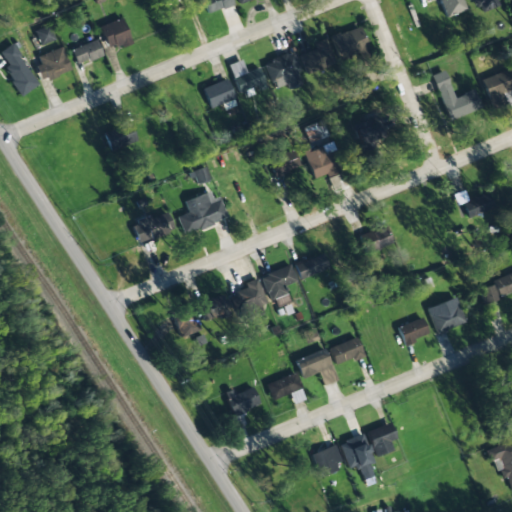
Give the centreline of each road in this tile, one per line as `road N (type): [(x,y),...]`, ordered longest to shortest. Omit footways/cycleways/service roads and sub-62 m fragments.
road 1 (tertiary): [(244,511),(0,133)]
road 2 (residential): [(511,138),(110,304)]
road 3 (residential): [(338,0),(2,137)]
road 4 (residential): [(511,337),(212,462)]
road 5 (residential): [(439,169),(369,0)]
